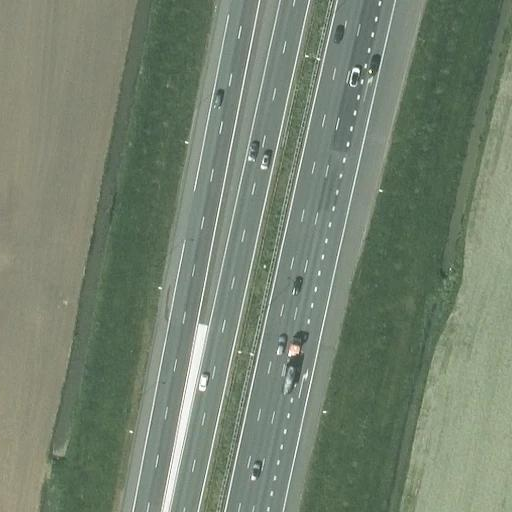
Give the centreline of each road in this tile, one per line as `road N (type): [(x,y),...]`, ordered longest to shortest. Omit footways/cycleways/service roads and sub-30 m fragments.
road 1 (motorway): [(295,0),(179,511)]
road 2 (motorway): [(256,511),(367,0)]
road 3 (motorway): [(246,0),(146,511)]
